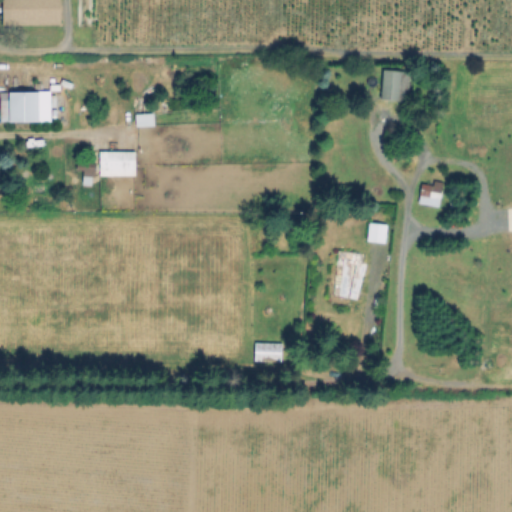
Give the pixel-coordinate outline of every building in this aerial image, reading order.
[(61,0),(61,24),(4,25),(4,0),(61,0)] [(410,72),(406,101),(381,98),(384,69),(410,72)] [(40,92),(39,121),(1,120),(2,100),(10,101),(11,92),(40,92)] [(133,108),(154,106),(155,121),(135,123),(133,108)] [(136,169),(101,170),(100,153),(135,151),(136,169)] [(443,183),(439,206),(419,202),(423,184),(434,186),(435,182),(443,183)] [(391,224),(388,242),(366,238),(369,221),(391,224)] [(365,253),(360,295),(352,294),(351,304),(329,302),(333,265),(337,266),(338,250),(365,253)] [(282,343),(282,360),(256,360),(256,343),(282,343)]
